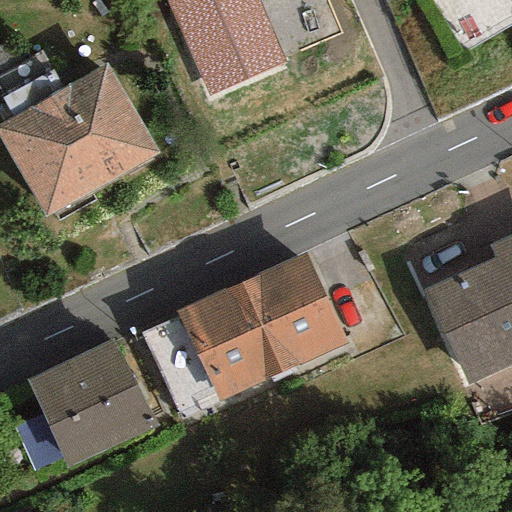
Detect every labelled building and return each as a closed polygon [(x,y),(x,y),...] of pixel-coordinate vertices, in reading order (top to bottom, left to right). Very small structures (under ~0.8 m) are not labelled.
[(254,0),(165,0),(208,97),(283,64),(254,0)] [(105,64),(0,124),(0,142),(44,218),(157,153),(105,64)] [(455,361),(465,384),(511,363),(511,233),(487,245),(492,258),(417,291),(450,363),(455,361)] [(304,252),(175,311),(216,403),(346,344),(304,252)] [(114,338),(25,380),(67,469),(156,427),(114,338)]
